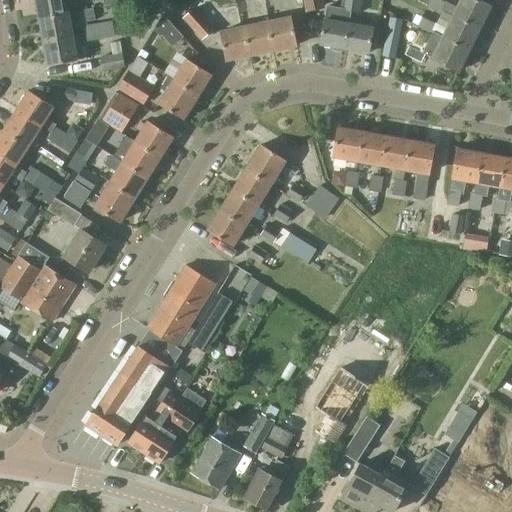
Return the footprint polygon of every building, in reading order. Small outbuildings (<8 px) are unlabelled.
[(69,13),(66,0),(35,0),(39,18),(69,13)] [(322,0),(304,0),(307,12),(324,8),(322,0)] [(351,12),(353,0),(344,0),(343,8),(343,10),(351,12)] [(353,0),(351,12),(359,13),(360,0),(353,0)] [(452,17),(457,8),(440,0),(430,0),(427,5),(452,17)] [(452,17),(479,30),(490,6),(477,0),(460,0),(457,8),(452,17)] [(319,44),(344,49),(349,24),(351,12),(343,10),(343,8),(327,5),(319,44)] [(202,38),(212,29),(193,9),(183,18),(202,38)] [(69,13),(39,18),(43,42),(73,37),(69,13)] [(182,35),(163,14),(156,25),(173,44),(182,35)] [(398,38),(402,19),(390,16),(386,36),(398,38)] [(422,17),(417,27),(431,34),(436,24),(422,17)] [(452,17),(446,29),(443,35),(442,37),(469,50),(479,30),(452,17)] [(267,23),(273,50),(296,46),(291,18),(267,23)] [(85,34),(112,30),(111,23),(83,27),(85,34)] [(246,55),(273,50),(267,23),(241,28),(246,55)] [(349,24),(344,49),(368,53),(372,29),(349,24)] [(225,60),(246,55),(241,28),(220,32),(225,60)] [(86,42),(113,37),(112,30),(85,34),(86,42)] [(73,37),(43,42),(47,66),(77,61),(73,37)] [(458,72),(469,50),(442,37),(432,59),(458,72)] [(103,69),(123,66),(120,42),(111,43),(113,55),(101,57),(103,69)] [(142,49),(138,56),(145,61),(149,53),(142,49)] [(174,80),(199,95),(212,74),(187,59),(174,80)] [(143,103),(153,87),(128,71),(118,88),(143,103)] [(184,120),(199,95),(174,80),(168,75),(160,88),(167,92),(159,104),(184,120)] [(73,100),(75,89),(52,85),(50,96),(73,100)] [(15,112),(41,128),(54,106),(29,90),(15,112)] [(119,94),(103,120),(121,132),(138,106),(119,94)] [(29,147),(41,128),(15,112),(3,131),(29,147)] [(110,126),(98,118),(85,139),(97,147),(110,126)] [(136,142),(160,157),(173,137),(148,122),(136,142)] [(73,147),(76,142),(55,127),(51,133),(73,147)] [(356,161),(361,132),(339,128),(333,157),(356,161)] [(0,155),(17,166),(29,147),(3,131),(0,135),(0,155)] [(380,165),(385,137),(361,132),(356,161),(380,165)] [(69,152),(73,147),(51,133),(48,137),(69,152)] [(404,169),(409,141),(385,137),(380,165),(404,169)] [(409,141),(404,169),(428,174),(434,146),(409,141)] [(147,178),(160,157),(136,142),(127,155),(123,163),(147,178)] [(246,169),(270,184),(285,160),(261,145),(246,169)] [(473,182),(478,154),(458,150),(452,179),(473,182)] [(75,154),(67,166),(79,173),(86,161),(75,154)] [(497,187),(502,159),(478,154),(473,182),(497,187)] [(0,182),(4,185),(17,166),(0,155),(0,182)] [(511,160),(502,159),(497,187),(511,189),(511,160)] [(133,201),(147,178),(123,163),(109,186),(133,201)] [(33,186),(40,174),(29,167),(26,172),(21,179),(33,186)] [(75,181),(89,190),(97,178),(82,169),(75,181)] [(258,204),(270,184),(246,169),(234,189),(258,204)] [(355,189),(358,173),(348,171),(345,187),(355,189)] [(51,205),(55,198),(58,192),(49,186),(52,181),(40,174),(33,186),(44,193),(41,199),(51,205)] [(378,193),(381,178),(372,176),(369,191),(378,193)] [(402,197),(405,182),(395,180),(392,195),(402,197)] [(299,202),(306,192),(294,184),(287,194),(299,202)] [(423,201),(426,186),(416,184),(413,200),(423,201)] [(119,223),(133,201),(109,186),(95,208),(119,223)] [(323,217),(337,198),(319,186),(306,205),(323,217)] [(245,225),(258,204),(234,189),(221,210),(245,225)] [(458,205),(460,192),(450,190),(448,203),(458,205)] [(478,208),(481,196),(470,194),(468,207),(478,208)] [(55,198),(51,205),(48,209),(75,227),(82,215),(55,198)] [(502,214),(504,201),(494,199),(492,212),(502,214)] [(286,221),(292,211),(280,204),(274,214),(286,221)] [(21,226),(25,221),(4,206),(1,211),(21,226)] [(232,246),(245,225),(221,210),(208,231),(232,246)] [(417,210),(413,235),(434,239),(438,213),(417,210)] [(0,218),(18,231),(21,226),(1,211),(0,212),(0,218)] [(461,233),(463,216),(452,215),(450,231),(461,233)] [(273,242),(279,232),(267,224),(261,234),(273,242)] [(0,247),(8,253),(17,239),(0,227),(0,247)] [(88,272),(106,245),(81,229),(64,257),(88,272)] [(288,231),(280,246),(307,263),(316,248),(288,231)] [(511,239),(501,238),(499,252),(511,254),(511,239)] [(21,239),(11,254),(17,257),(18,256),(26,242),(21,239)] [(260,262),(267,252),(254,245),(248,255),(260,262)] [(11,267),(0,284),(0,286),(22,300),(41,270),(18,256),(17,257),(11,267)] [(0,284),(11,267),(0,260),(0,284)] [(44,266),(41,270),(22,300),(21,302),(52,322),(75,286),(44,266)] [(181,351),(194,330),(189,326),(215,284),(186,266),(176,282),(173,282),(164,297),(165,300),(147,329),(176,348),(181,351)] [(254,303),(265,286),(251,278),(244,288),(253,294),(249,300),(254,303)] [(219,294),(189,343),(203,351),(233,302),(219,294)] [(0,378),(3,373),(12,359),(8,357),(14,346),(0,337),(0,378)] [(138,347),(85,425),(101,435),(116,445),(117,446),(135,420),(134,419),(150,394),(168,367),(138,347)] [(37,349),(31,357),(38,362),(46,367),(52,359),(37,349)] [(33,371),(38,362),(26,354),(20,363),(33,371)] [(181,370),(176,377),(186,384),(191,377),(181,370)] [(335,445),(345,428),(341,426),(363,389),(340,375),(319,411),(326,415),(315,435),(335,445)] [(143,454),(178,398),(165,389),(159,398),(164,402),(157,413),(159,415),(154,423),(146,417),(128,444),(143,454)] [(180,399),(179,398),(143,454),(158,464),(176,438),(168,432),(174,424),(186,433),(200,412),(199,411),(205,402),(186,389),(180,399)] [(475,410),(484,396),(474,389),(465,403),(475,410)] [(270,406),(265,415),(273,420),(278,410),(270,406)] [(255,452),(273,420),(265,415),(262,413),(244,445),(255,452)] [(280,416),(276,424),(293,433),(296,434),(300,426),(280,416)] [(356,460),(378,425),(366,417),(344,452),(356,460)] [(274,423),(267,437),(282,446),(285,447),(293,433),(276,424),(274,423)] [(450,427),(445,435),(457,442),(461,435),(450,427)] [(267,437),(259,450),(275,459),(282,446),(267,437)] [(219,490),(240,455),(212,438),(191,473),(219,490)] [(425,494),(449,457),(435,448),(412,486),(425,494)] [(383,477),(364,511),(369,511),(374,503),(390,511),(392,511),(408,484),(395,477),(403,461),(394,456),(386,472),(385,472),(382,477),(383,477)] [(511,490),(511,457),(500,485),(511,490)] [(268,511),(290,469),(275,462),(269,475),(260,471),(245,499),(268,511)] [(383,477),(382,477),(360,465),(341,499),(364,511),(383,477)] [(448,511),(471,511),(474,508),(456,497),(460,491),(452,486),(440,507),(448,511)]
